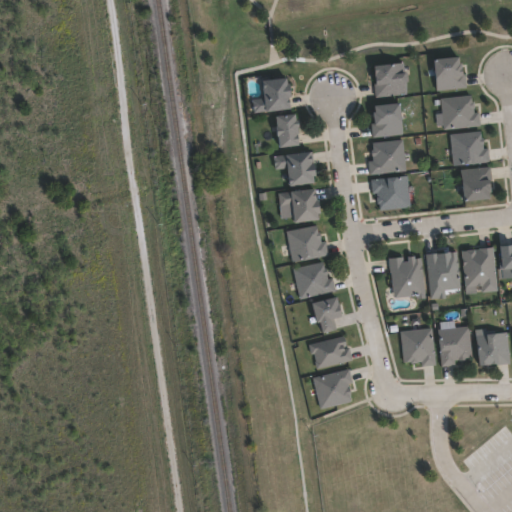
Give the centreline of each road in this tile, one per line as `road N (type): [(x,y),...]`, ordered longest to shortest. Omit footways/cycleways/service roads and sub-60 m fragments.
road 1 (residential): [(350,233),(387,396)]
road 2 (residential): [(350,233),(511,212)]
road 3 (residential): [(329,88),(350,233)]
road 4 (residential): [(387,396),(511,390)]
